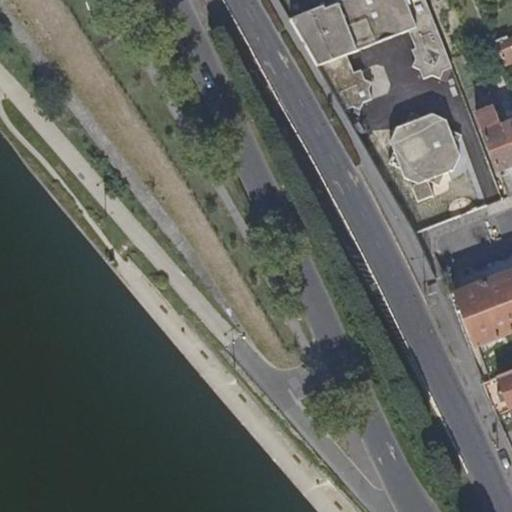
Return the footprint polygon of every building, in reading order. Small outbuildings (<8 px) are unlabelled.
[(279,0),(343,112),(352,108),(359,112),(362,104),(372,100),(368,92),(372,83),(364,79),(360,71),(353,73),(347,56),(409,33),(415,50),(412,52),(415,61),(412,69),(420,73),(422,81),(432,78),(440,82),(444,74),(454,70),(450,61),(426,0),(279,0)] [(497,43),(506,67),(511,64),(511,39),(510,41),(509,38),(497,43)] [(489,93),(484,80),(477,82),(482,95),(489,93)] [(490,95),(494,106),(497,115),(504,113),(497,93),(490,95)] [(507,168),(511,166),(511,153),(502,128),(497,115),(494,106),(475,113),(498,172),(507,168)] [(418,186),(428,182),(433,171),(444,176),(453,173),(457,165),(461,158),(457,149),(462,138),(451,132),(449,124),(435,116),(425,120),(414,114),(408,125),(399,128),(392,143),(395,151),(390,163),(402,170),(405,179),(418,186)] [(511,123),(502,128),(511,153),(511,123)] [(433,171),(428,182),(439,188),(444,176),(433,171)] [(511,198),(511,172),(502,176),(511,198)] [(511,271),(496,278),(457,293),(477,346),(468,350),(483,384),(498,377),(511,372),(511,271)] [(511,372),(498,377),(511,410),(511,372)]
